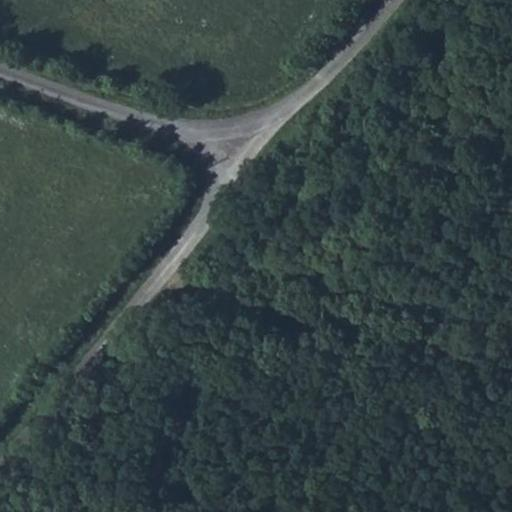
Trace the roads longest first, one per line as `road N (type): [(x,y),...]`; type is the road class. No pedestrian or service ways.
road 1 (residential): [(0,464),(254,163),(251,140)]
road 2 (unclassified): [(0,77),(84,113),(180,136),(251,140)]
road 3 (unclassified): [(251,140),(310,110),(401,0)]
